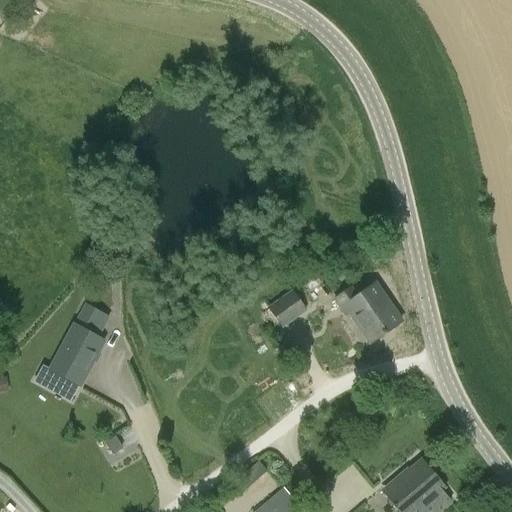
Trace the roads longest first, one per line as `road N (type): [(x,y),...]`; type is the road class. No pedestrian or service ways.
road 1 (tertiary): [(444,361),(386,133),(346,48),(293,0)]
road 2 (unclassified): [(444,361),(353,376),(172,511)]
road 3 (tertiary): [(511,472),(444,361)]
